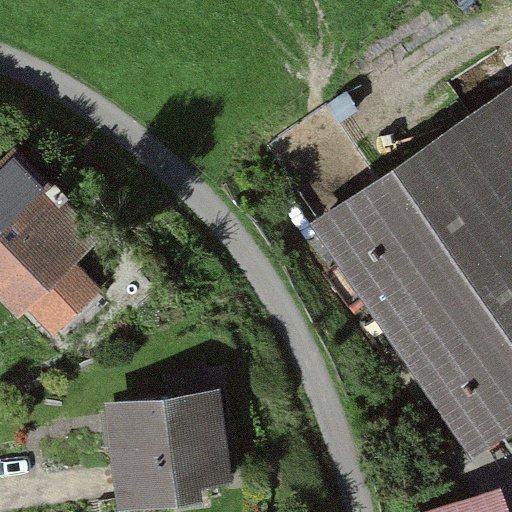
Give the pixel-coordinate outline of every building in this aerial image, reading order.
[(511,98),(324,228),(485,460),(511,441),(511,98)] [(272,152),(322,215),(377,172),(326,109),(272,152)] [(32,150),(0,179),(0,275),(38,316),(118,244),(32,150)] [(235,389),(122,403),(132,486),(245,472),(235,389)] [(511,511),(511,503),(505,482),(418,511),(511,511)]
